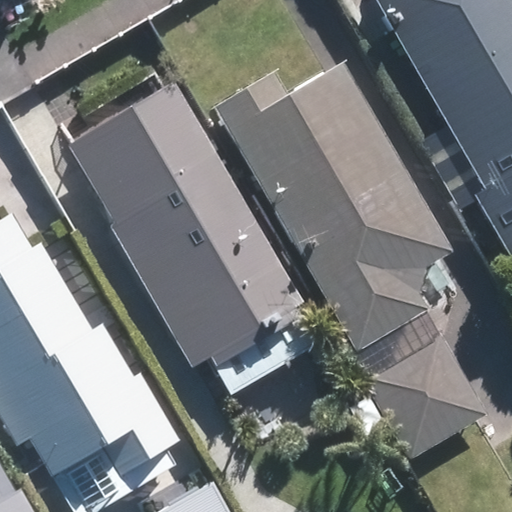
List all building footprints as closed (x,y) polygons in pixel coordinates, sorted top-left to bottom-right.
[(511,0),(378,0),(479,183),(468,188),(504,254),(511,249),(511,0)] [(454,253),(351,67),(289,101),(275,76),(218,107),(353,351),(427,310),(418,290),(427,269),(454,253)] [(176,77),(59,143),(190,374),(308,308),(176,77)] [(11,213),(0,219),(0,412),(20,446),(31,440),(52,477),(101,448),(119,478),(181,441),(140,371),(135,374),(106,326),(97,330),(45,241),(32,249),(11,213)] [(444,334),(364,378),(412,464),(492,420),(444,334)] [(0,511),(5,511),(21,504),(0,467),(0,511)] [(234,511),(214,478),(156,511),(234,511)]
